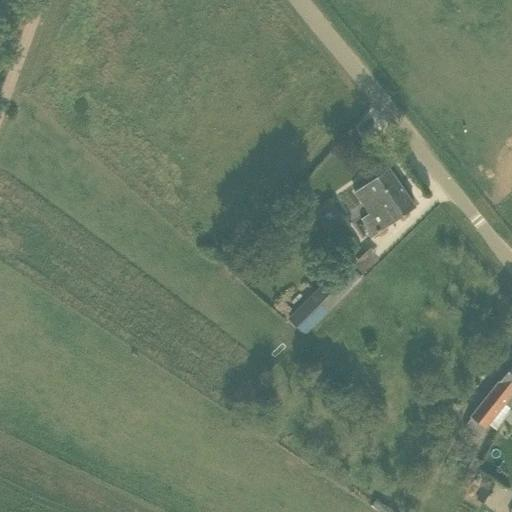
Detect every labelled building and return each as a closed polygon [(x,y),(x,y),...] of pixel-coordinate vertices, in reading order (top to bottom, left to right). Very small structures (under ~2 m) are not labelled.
[(389,168),(367,182),(382,204),(369,214),(361,219),(373,237),(415,207),(389,168)] [(239,219),(222,239),(239,255),(257,235),(239,219)] [(363,278),(346,261),(288,316),(305,334),(363,278)] [(511,365),(478,408),(471,417),(464,426),(478,437),(489,424),(496,429),(504,418),(511,409),(511,407),(511,365)] [(473,456),(469,468),(467,473),(474,476),(476,471),(482,461),(473,456)] [(381,511),(398,511),(376,498),(372,506),(381,511)]
